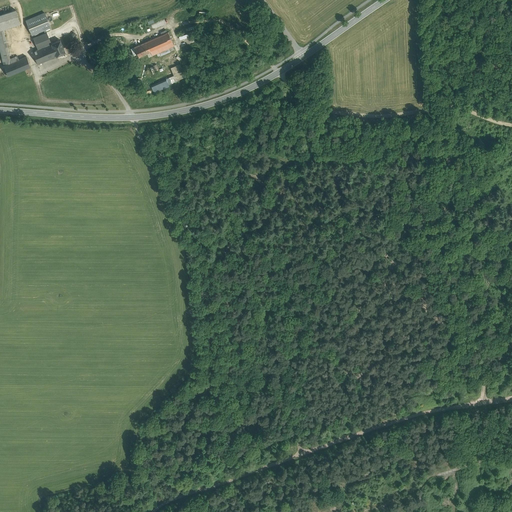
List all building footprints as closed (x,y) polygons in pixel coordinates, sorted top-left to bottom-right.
[(17,12),(0,15),(0,30),(3,30),(21,26),(17,12)] [(44,12),(26,20),(32,35),(50,27),(44,12)] [(19,60),(17,56),(9,59),(3,30),(0,30),(0,50),(3,66),(19,60)] [(46,32),(33,38),(38,49),(51,44),(46,32)] [(168,32),(146,42),(151,52),(152,56),(174,46),(168,32)] [(60,40),(51,44),(56,57),(65,53),(60,40)] [(146,42),(134,47),(139,58),(151,52),(146,42)] [(38,49),(32,52),(38,64),(56,57),(51,44),(38,49)] [(19,60),(3,66),(8,77),(30,67),(26,57),(19,60)] [(175,75),(166,79),(168,85),(178,80),(175,75)] [(166,79),(151,86),(154,93),(169,87),(168,85),(166,79)]
